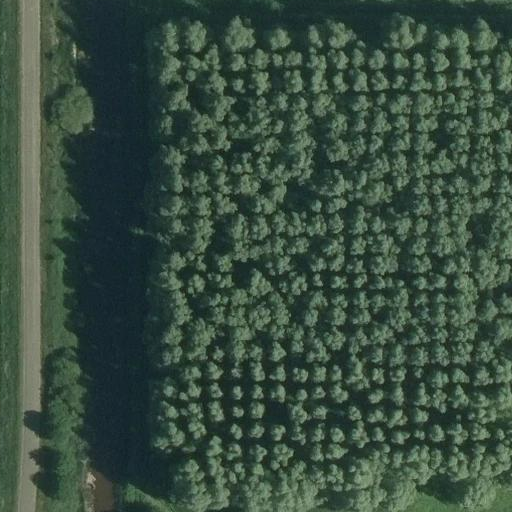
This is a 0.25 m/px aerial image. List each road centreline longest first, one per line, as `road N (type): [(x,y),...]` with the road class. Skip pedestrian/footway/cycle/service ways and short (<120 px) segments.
road 1 (tertiary): [(22,511),(28,0)]
road 2 (track): [(138,0),(133,511)]
